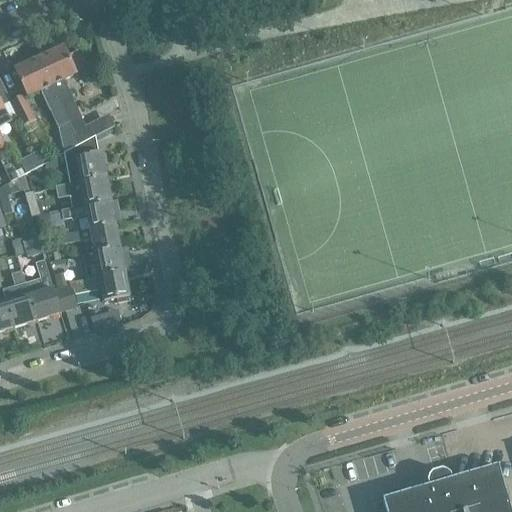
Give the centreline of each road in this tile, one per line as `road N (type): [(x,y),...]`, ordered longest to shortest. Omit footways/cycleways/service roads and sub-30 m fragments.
road 1 (residential): [(0,382),(151,335),(168,323),(176,303),(129,89),(96,0)]
road 2 (unclassified): [(272,459),(511,389)]
